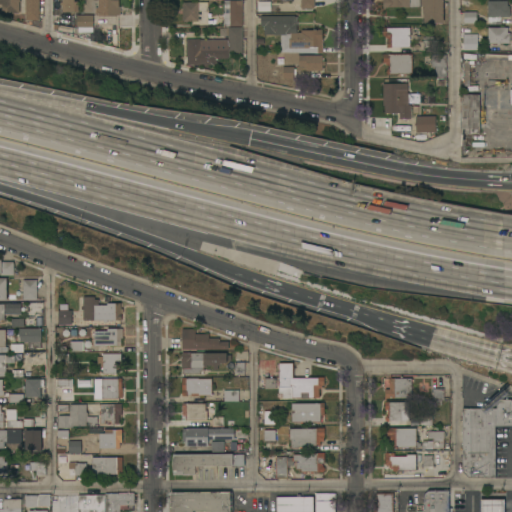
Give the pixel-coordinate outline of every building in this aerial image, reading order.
[(20,0),(20,3),(19,3),(19,14),(1,14),(1,5),(0,5),(0,0),(20,0)] [(25,0),(39,0),(39,21),(25,21),(25,0)] [(74,0),(74,2),(76,2),(76,8),(74,8),(74,12),(62,12),(62,6),(60,6),(60,2),(62,2),(62,0),(74,0)] [(118,0),(119,7),(120,7),(120,15),(117,15),(117,16),(98,16),(98,15),(95,15),(95,9),(98,9),(98,0),(118,0)] [(242,26),(223,27),(223,13),(224,13),(224,1),(229,0),(229,1),(242,1),(242,26)] [(314,0),(314,9),(301,9),(301,0),(314,0)] [(419,0),(419,7),(409,7),(409,8),(405,8),(405,7),(388,7),(388,8),(383,8),(383,5),(381,5),(381,1),(383,1),(383,0),(419,0)] [(443,0),(443,24),(424,24),(424,7),(421,7),(421,0),(443,0)] [(507,1),(507,7),(510,7),(510,17),(501,17),(501,24),(487,24),(487,1),(507,1)] [(208,25),(192,25),(192,22),(183,22),(183,20),(182,20),(182,5),(183,5),(183,3),(208,2),(208,25)] [(270,2),(270,12),(258,12),(257,2),(270,2)] [(476,12),(476,24),(464,24),(464,12),(476,12)] [(93,15),(93,27),(76,27),(76,16),(93,15)] [(294,16),(294,17),(297,17),(297,25),(296,25),(296,33),(301,33),(301,31),(317,30),(322,30),(322,39),(323,39),(323,53),(289,54),(289,41),(288,41),(288,35),(264,35),(264,26),(260,26),(260,16),(294,16)] [(242,54),(228,54),(228,59),(217,59),(217,60),(216,60),(216,65),(207,65),(207,67),(204,67),(204,65),(187,65),(187,39),(201,39),(201,40),(228,40),(228,36),(221,36),(221,29),(228,28),(242,28),(242,54)] [(410,48),(389,48),(389,47),(387,47),(387,42),(388,42),(388,39),(387,39),(386,38),(385,38),(385,36),(383,36),(383,28),(387,28),(410,28),(410,48)] [(507,28),(507,33),(510,33),(510,43),(500,43),(500,45),(497,45),(497,43),(490,44),(490,42),(488,42),(488,28),(507,28)] [(477,35),(477,50),(473,50),(464,50),(464,35),(477,35)] [(423,41),(434,41),(442,41),(442,50),(434,50),(434,52),(423,52),(423,41)] [(383,74),(383,54),(389,54),(389,55),(412,55),(412,74),(383,74)] [(322,55),(322,58),(323,58),(323,61),(325,61),(325,66),(322,66),(322,68),(324,68),(324,72),(319,72),(319,71),(317,71),(317,72),(314,72),(314,71),(313,71),(313,73),(311,73),(311,71),(306,71),(306,67),(299,67),(299,56),(322,55)] [(446,55),(446,78),(435,79),(435,67),(431,67),(431,55),(446,55)] [(474,55),(479,55),(484,55),(484,70),(489,70),(489,80),(474,80),(474,55)] [(294,67),(294,79),(282,79),(282,67),(294,67)] [(383,84),(407,84),(407,93),(408,93),(408,105),(411,105),(411,119),(399,119),(399,113),(384,113),(384,106),(383,106),(383,84)] [(479,134),(460,134),(460,95),(479,95),(479,134)] [(435,116),(435,132),(416,133),(416,117),(435,116)] [(14,276),(0,276),(0,260),(1,260),(1,262),(13,262),(13,264),(14,263),(14,276)] [(37,300),(23,300),(23,280),(37,280),(37,300)] [(83,297),(94,297),(94,300),(98,300),(98,306),(106,306),(106,304),(121,303),(121,309),(123,309),(123,314),(121,314),(121,321),(115,321),(115,320),(107,320),(107,323),(103,323),(103,320),(83,320),(83,297)] [(0,304),(4,304),(21,304),(21,315),(4,314),(4,321),(0,321),(0,304)] [(72,324),(58,325),(58,311),(71,311),(72,324)] [(35,317),(43,317),(43,326),(35,326),(35,317)] [(23,327),(11,327),(11,318),(23,318),(23,327)] [(40,329),(41,349),(28,350),(28,342),(20,342),(20,337),(19,337),(19,329),(40,329)] [(94,346),(94,331),(107,331),(107,329),(122,329),(122,339),(121,339),(121,346),(94,346)] [(182,350),(182,329),(195,329),(195,334),(208,334),(208,339),(219,339),(219,342),(228,342),(228,349),(182,350)] [(0,330),(5,330),(5,347),(8,347),(8,353),(0,353),(0,330)] [(85,351),(71,351),(71,341),(85,341),(85,351)] [(11,344),(24,344),(24,352),(11,352),(11,344)] [(190,353),(204,353),(204,352),(228,352),(228,363),(226,363),(226,365),(221,365),(221,367),(204,368),(204,374),(183,374),(182,369),(181,369),(181,359),(182,359),(182,353),(190,353)] [(121,354),(121,363),(120,363),(120,370),(116,370),(116,374),(102,374),(96,374),(95,361),(102,361),(102,354),(121,354)] [(0,355),(5,355),(5,356),(14,356),(14,363),(6,363),(6,377),(0,377),(0,355)] [(245,374),(236,374),(236,360),(246,360),(245,374)] [(318,378),(318,377),(324,377),(324,386),(321,386),(321,389),(319,389),(319,399),(283,399),(283,394),(279,394),(279,363),(294,363),(293,378),(318,378)] [(118,379),(118,378),(121,378),(121,389),(122,389),(122,398),(118,398),(118,399),(101,399),(101,379),(118,379)] [(182,378),(185,378),(185,379),(198,379),(211,379),(212,396),(187,396),(182,396),(182,378)] [(264,378),(275,378),(275,389),(264,389),(264,378)] [(411,398),(394,398),(394,399),(385,399),(385,390),(389,390),(389,385),(388,383),(388,381),(389,378),(393,378),(393,379),(411,379),(411,398)] [(0,379),(3,380),(2,391),(4,391),(4,395),(5,395),(5,393),(9,393),(9,397),(0,397),(0,379)] [(40,379),(40,380),(44,380),(44,387),(40,387),(40,397),(25,398),(25,390),(23,390),(23,386),(25,386),(25,380),(40,379)] [(444,389),(444,400),(441,400),(441,405),(436,405),(436,400),(432,400),(432,389),(444,389)] [(238,391),(238,402),(224,402),(224,391),(238,391)] [(23,394),(23,403),(9,403),(9,394),(23,394)] [(496,409),(496,400),(511,400),(511,428),(496,428),(496,479),(468,479),(462,472),(462,409),(496,409)] [(389,402),(389,403),(409,403),(409,421),(389,421),(389,422),(386,422),(385,420),(385,417),(386,416),(387,416),(387,411),(385,411),(385,402),(389,402)] [(181,421),(181,416),(182,416),(182,403),(188,403),(188,404),(205,404),(205,411),(207,411),(207,420),(181,421)] [(320,404),(320,403),(324,403),(324,417),(320,417),(320,422),(291,422),(291,404),(320,404)] [(115,404),(121,404),(121,415),(118,415),(119,424),(111,424),(111,421),(105,421),(105,424),(100,424),(100,404),(115,404)] [(72,427),(72,428),(58,428),(58,416),(69,416),(69,405),(86,405),(86,412),(87,412),(87,417),(97,417),(97,427),(72,427)] [(275,411),(275,425),(263,425),(264,411),(275,411)] [(23,421),(23,419),(33,419),(33,427),(23,427),(23,428),(7,428),(7,421),(23,421)] [(208,428),(208,429),(234,429),(234,440),(208,440),(208,446),(185,447),(185,442),(182,442),(182,429),(185,429),(185,428),(208,428)] [(316,429),(316,428),(324,428),(324,437),(323,437),(324,441),(320,441),(320,447),(316,447),(316,446),(312,446),(312,447),(302,447),(302,449),(291,449),(291,441),(289,441),(289,429),(316,429)] [(416,429),(416,441),(418,441),(418,447),(408,447),(408,449),(386,448),(386,428),(416,429)] [(0,449),(0,430),(7,430),(7,429),(21,429),(21,447),(14,447),(14,444),(4,444),(4,449),(0,449)] [(99,449),(99,434),(104,434),(104,429),(122,430),(122,443),(119,443),(119,449),(99,449)] [(41,452),(37,452),(37,450),(25,450),(25,430),(41,430),(41,452)] [(275,430),(275,441),(264,441),(264,430),(275,430)] [(444,431),(443,449),(433,449),(433,450),(422,450),(422,441),(432,441),(432,431),(444,431)] [(81,441),(81,455),(78,455),(78,453),(68,453),(68,441),(81,441)] [(224,442),(224,452),(212,453),(212,445),(211,445),(211,442),(224,442)] [(433,467),(422,467),(423,451),(433,451),(433,467)] [(275,457),(287,457),(287,458),(293,458),(293,455),(311,455),(311,453),(324,453),(324,461),(323,461),(323,463),(322,464),(322,467),(324,468),(324,471),(322,472),(301,472),(301,470),(296,470),(296,462),(293,462),(293,466),(287,466),(287,479),(276,479),(275,457)] [(415,471),(397,471),(393,471),(393,470),(390,470),(388,468),(388,465),(384,465),(385,453),(394,453),(394,457),(406,457),(406,455),(415,455),(415,471)] [(244,454),(244,466),(195,466),(195,475),(173,476),(173,455),(244,454)] [(122,458),(122,474),(114,474),(114,476),(110,476),(110,475),(108,475),(108,476),(105,476),(105,475),(103,475),(103,477),(97,477),(97,475),(92,475),(92,458),(122,458)] [(86,476),(75,476),(75,463),(86,463),(86,476)] [(449,511),(424,511),(424,495),(427,491),(449,491),(449,511)] [(230,492),(230,511),(172,511),(172,508),(169,508),(169,493),(230,492)] [(104,496),(104,494),(117,494),(117,493),(134,493),(134,498),(136,498),(136,501),(134,501),(134,505),(128,505),(128,510),(120,510),(120,511),(78,511),(78,496),(104,496)] [(335,494),(335,511),(315,511),(315,494),(335,494)] [(393,511),(373,511),(373,504),(376,504),(376,494),(393,494),(393,511)] [(25,507),(25,496),(38,496),(38,495),(50,495),(50,506),(39,506),(39,507),(25,507)] [(275,511),(275,498),(314,498),(314,511),(275,511)] [(0,511),(0,509),(3,509),(3,501),(4,501),(4,499),(21,499),(21,511),(0,511)] [(504,511),(480,511),(480,499),(504,499),(504,511)]
